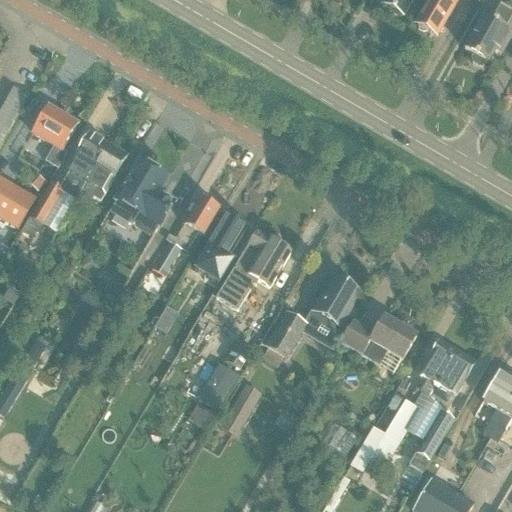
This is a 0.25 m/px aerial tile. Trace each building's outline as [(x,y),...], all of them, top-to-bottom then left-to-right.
[(386,0),(383,6),(404,18),(414,0),(386,0)] [(437,38),(460,0),(429,0),(416,24),(418,25),(419,30),(424,33),(429,33),(437,38)] [(501,56),(511,36),(511,32),(507,29),(511,19),(511,13),(501,7),(492,21),(486,17),(480,29),(466,52),(487,64),(495,53),(501,56)] [(0,146),(28,99),(15,90),(0,115),(0,146)] [(68,154),(63,151),(77,127),(49,110),(33,138),(54,150),(46,163),(59,171),(68,154)] [(52,184),(22,233),(28,237),(39,234),(64,194),(76,202),(78,198),(79,199),(86,186),(109,147),(91,136),(67,174),(69,176),(61,189),(52,184)] [(86,186),(79,199),(90,205),(94,199),(100,202),(104,196),(127,158),(109,147),(86,186)] [(141,216),(161,228),(175,204),(162,196),(161,192),(168,181),(140,164),(118,202),(120,203),(112,215),(130,226),(136,224),(141,216)] [(38,200),(0,178),(0,221),(19,232),(38,200)] [(38,178),(31,186),(39,194),(46,186),(38,178)] [(198,236),(205,240),(222,214),(201,201),(185,227),(176,241),(179,243),(190,249),(198,236)] [(216,277),(219,273),(247,228),(227,217),(208,249),(217,255),(210,267),(207,271),(208,272),(188,304),(199,311),(218,278),(216,277)] [(258,285),(270,291),(292,255),(257,234),(248,248),(217,300),(238,313),(255,287),(256,288),(258,285)] [(182,253),(169,245),(149,279),(161,287),(182,253)] [(59,268),(47,288),(58,295),(70,275),(59,268)] [(320,324),(339,334),(361,295),(334,279),(313,314),(322,320),(320,324)] [(21,296),(11,290),(5,301),(15,307),(21,296)] [(110,292),(106,298),(114,304),(118,297),(110,292)] [(167,310),(155,330),(166,337),(178,317),(167,310)] [(309,327),(286,314),(266,349),(270,351),(264,361),(278,370),(285,360),(288,362),(309,327)] [(387,356),(402,365),(418,339),(386,319),(376,335),(354,322),(340,346),(380,369),(387,356)] [(34,370),(48,348),(38,341),(24,364),(34,370)] [(254,351),(239,342),(226,363),(241,372),(254,351)] [(431,401),(459,354),(441,343),(419,378),(427,383),(420,394),(431,401)] [(429,403),(447,413),(476,364),(459,354),(431,401),(429,403)] [(17,367),(10,362),(1,377),(8,381),(17,367)] [(14,375),(0,399),(0,404),(10,410),(27,382),(14,375)] [(491,440),(511,405),(511,385),(500,378),(483,406),(496,414),(483,436),(491,440)] [(245,388),(220,432),(237,442),(262,398),(245,388)] [(374,431),(356,458),(383,475),(420,412),(406,403),(385,437),(374,431)] [(511,422),(511,405),(491,440),(499,445),(511,422)] [(198,406),(189,421),(207,433),(217,418),(198,406)] [(415,457),(430,465),(455,422),(441,414),(415,457)] [(415,457),(409,468),(423,477),(430,465),(415,457)] [(447,511),(457,496),(432,482),(414,511),(447,511)] [(471,511),(475,507),(457,496),(447,511),(471,511)]
